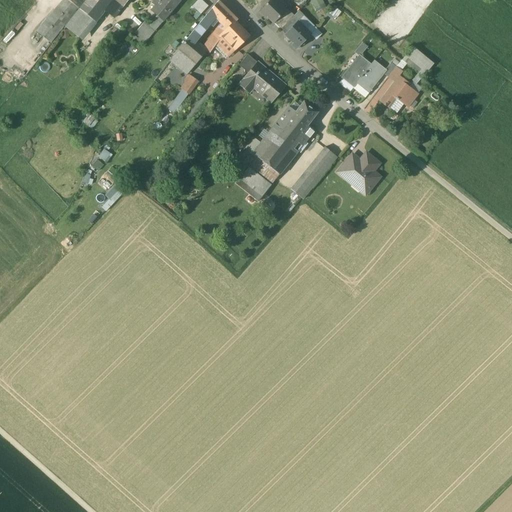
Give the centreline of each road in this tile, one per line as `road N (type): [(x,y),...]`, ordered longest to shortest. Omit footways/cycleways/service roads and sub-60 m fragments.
road 1 (residential): [(230,0),(420,164)]
road 2 (track): [(91,511),(0,431)]
